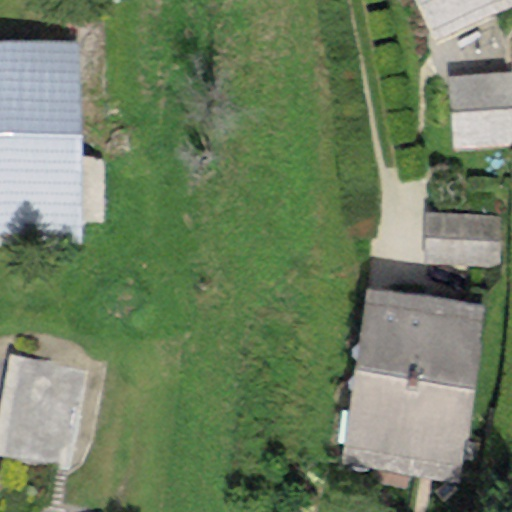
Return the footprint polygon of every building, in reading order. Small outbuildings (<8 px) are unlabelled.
[(436,0),(447,23),(498,0),(436,0)] [(0,222),(31,223),(31,260),(60,261),(60,249),(69,249),(70,227),(91,225),(90,175),(71,174),(68,61),(48,61),(47,77),(0,77),(0,222)] [(511,79),(464,82),(467,140),(511,137),(511,79)] [(494,223),(435,219),(433,253),(493,257),(494,223)] [(380,329),(365,431),(383,434),(379,472),(445,483),(466,342),(380,329)] [(23,361),(3,459),(67,472),(88,374),(23,361)]
